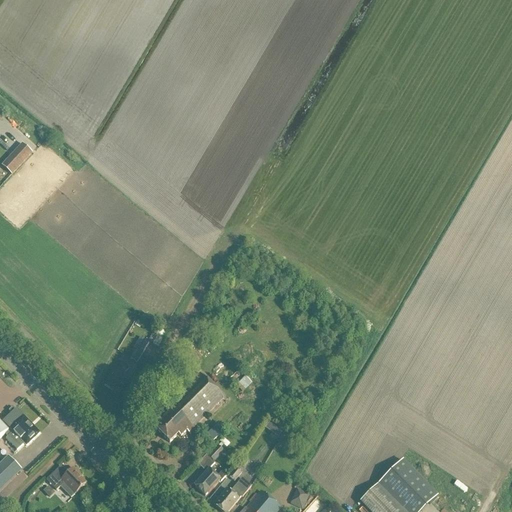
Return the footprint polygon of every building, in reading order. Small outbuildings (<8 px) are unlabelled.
[(32,155),(22,146),(2,167),(12,177),(32,155)] [(149,345),(140,340),(134,350),(136,351),(130,360),(137,365),(149,345)] [(129,370),(120,364),(104,388),(112,393),(118,383),(123,387),(128,379),(125,377),(129,370)] [(224,400),(200,376),(165,411),(169,415),(155,430),(169,445),(178,436),(180,439),(186,433),(189,435),(224,400)] [(16,411),(15,413),(12,410),(8,413),(11,416),(1,426),(0,424),(0,441),(5,436),(8,439),(9,439),(20,450),(24,446),(26,448),(40,436),(16,411)] [(278,437),(282,432),(269,423),(266,428),(278,437)] [(230,446),(224,441),(207,459),(213,465),(230,446)] [(0,493),(22,472),(8,458),(0,466),(0,493)] [(423,511),(438,498),(403,463),(360,505),(367,511),(423,511)] [(68,476),(63,472),(60,469),(46,482),(57,493),(61,489),(72,500),(86,486),(77,477),(78,476),(73,471),(68,476)] [(242,475),(236,470),(228,479),(234,484),(242,475)] [(205,499),(220,483),(221,484),(227,477),(222,473),(217,478),(210,472),(194,488),(205,499)] [(233,492),(235,493),(232,496),(227,492),(214,507),(219,511),(230,511),(241,499),(242,499),(251,489),(242,481),(233,492)] [(48,501),(54,495),(49,489),(42,495),(48,501)] [(302,511),(310,495),(298,490),(290,506),(302,511)] [(279,511),(280,511),(261,494),(246,511),(245,510),(243,511),(279,511)]
